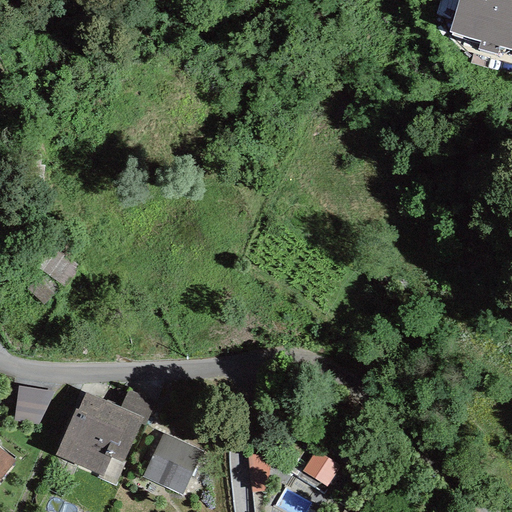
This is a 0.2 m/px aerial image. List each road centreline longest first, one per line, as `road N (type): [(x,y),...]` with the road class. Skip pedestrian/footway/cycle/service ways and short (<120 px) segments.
road 1 (residential): [(243,364),(281,352),(318,361),(490,511)]
road 2 (residential): [(0,357),(77,375),(243,364)]
road 3 (residential): [(243,364),(236,454),(242,511)]
